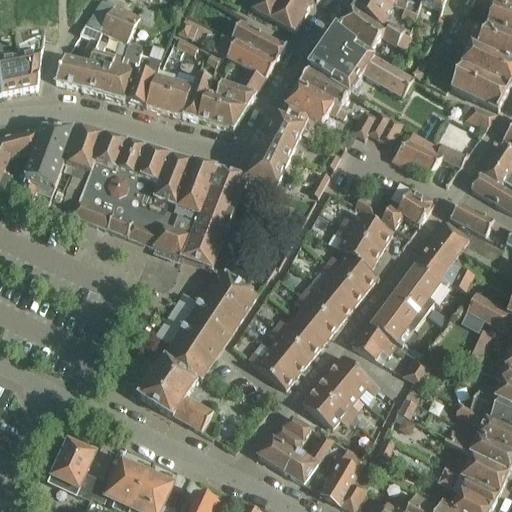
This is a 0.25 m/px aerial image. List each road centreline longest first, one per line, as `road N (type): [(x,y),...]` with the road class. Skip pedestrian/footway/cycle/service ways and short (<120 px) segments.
road 1 (residential): [(232,479),(388,287),(511,110)]
road 2 (residential): [(46,112),(82,113),(238,155),(341,0)]
road 3 (residential): [(232,479),(52,392)]
road 4 (tertiary): [(9,511),(12,474),(52,392)]
road 5 (residential): [(46,112),(54,68),(97,0)]
